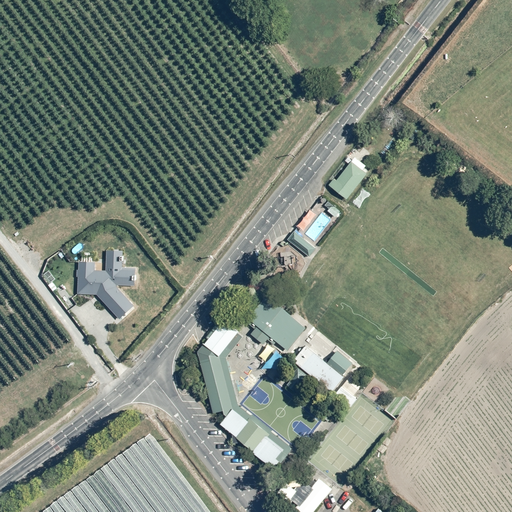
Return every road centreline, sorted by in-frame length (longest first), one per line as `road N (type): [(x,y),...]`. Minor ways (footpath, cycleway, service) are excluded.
road 1 (unclassified): [(440,0),(145,372)]
road 2 (unclassified): [(145,372),(0,485)]
road 3 (unclassified): [(145,372),(255,511)]
